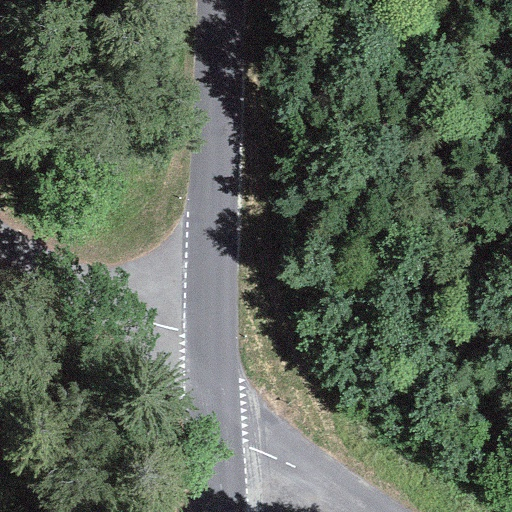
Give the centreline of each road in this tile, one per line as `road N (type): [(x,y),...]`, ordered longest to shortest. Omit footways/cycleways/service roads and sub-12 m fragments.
road 1 (tertiary): [(220,0),(211,339),(218,511)]
road 2 (track): [(211,339),(132,317),(0,235)]
road 3 (track): [(377,511),(213,432)]
